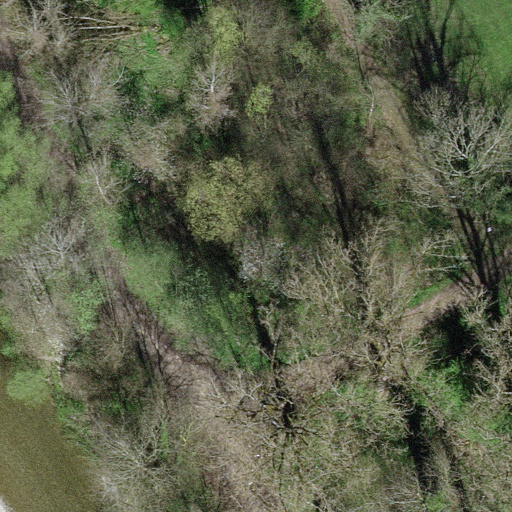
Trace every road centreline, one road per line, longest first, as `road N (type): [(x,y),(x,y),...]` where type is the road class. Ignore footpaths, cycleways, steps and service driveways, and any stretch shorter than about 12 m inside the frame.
road 1 (track): [(0,39),(43,154),(100,259),(219,421)]
road 2 (track): [(511,257),(219,421)]
